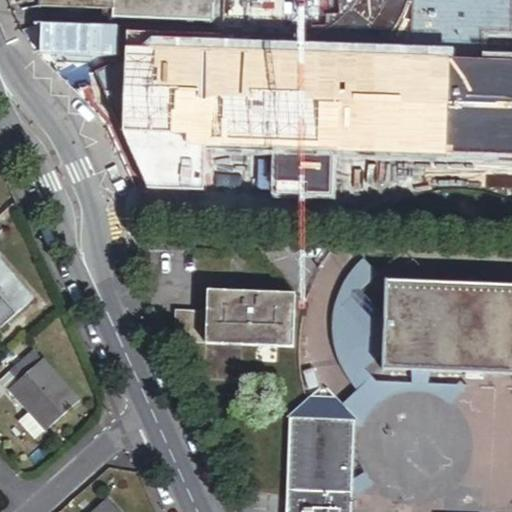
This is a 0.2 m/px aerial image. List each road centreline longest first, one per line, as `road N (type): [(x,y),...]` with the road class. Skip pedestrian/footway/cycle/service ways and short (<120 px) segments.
road 1 (tertiary): [(153,411),(94,287),(95,217),(81,173),(65,140),(0,63)]
road 2 (unknown): [(0,12),(201,39)]
road 3 (residential): [(153,411),(48,503)]
